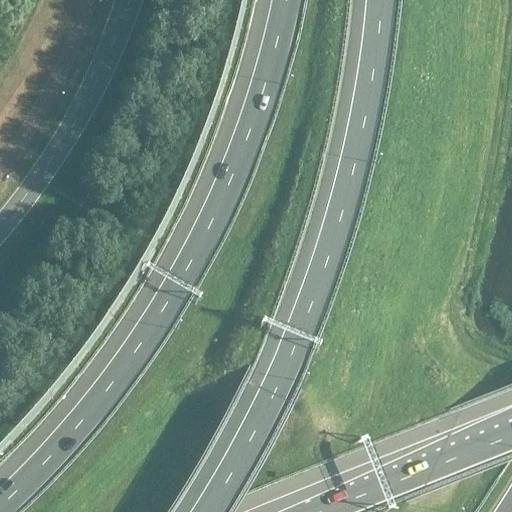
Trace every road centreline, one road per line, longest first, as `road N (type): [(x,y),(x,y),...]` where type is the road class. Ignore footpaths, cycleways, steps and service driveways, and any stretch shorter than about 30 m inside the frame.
road 1 (motorway): [(288,0),(268,84),(212,234),(118,383),(0,508)]
road 2 (motorway): [(382,0),(344,206),(267,399),(203,511)]
road 3 (motorway): [(511,436),(322,511)]
